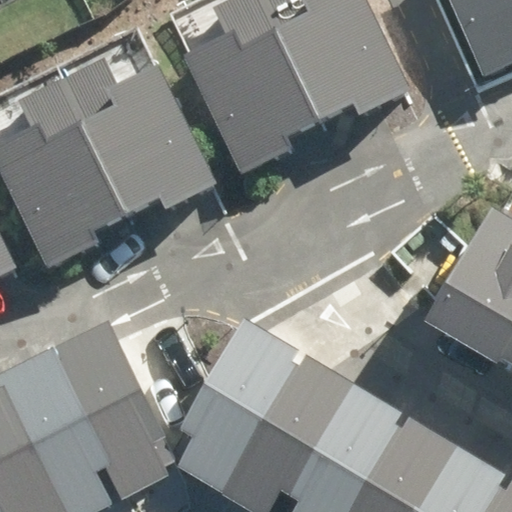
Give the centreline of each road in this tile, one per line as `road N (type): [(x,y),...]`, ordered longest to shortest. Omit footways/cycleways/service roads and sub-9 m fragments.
road 1 (residential): [(511,413),(218,229)]
road 2 (residential): [(218,229),(457,116)]
road 3 (residential): [(218,229),(0,338)]
